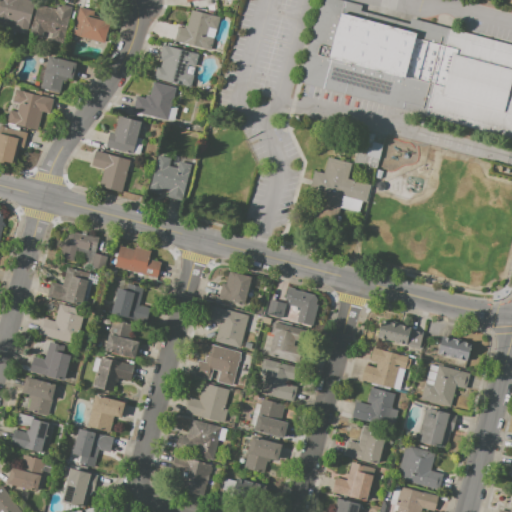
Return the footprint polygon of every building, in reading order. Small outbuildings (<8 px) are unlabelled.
[(0,0),(27,0),(35,2),(26,34),(14,30),(13,32),(4,30),(4,27),(0,26),(0,0)] [(422,117),(297,82),(320,0),(343,0),(361,5),(360,9),(409,23),(411,17),(448,28),(422,117)] [(38,4),(56,9),(57,3),(72,7),(62,44),(50,40),(52,33),(44,31),(42,38),(30,35),(38,4)] [(79,7),(95,12),(93,19),(110,23),(105,44),(72,35),(79,7)] [(192,10),(219,17),(211,52),(175,43),(179,27),(187,29),(192,10)] [(448,28),(511,45),(511,141),(422,117),(448,28)] [(161,44),(197,54),(188,88),(154,79),(157,67),(160,68),(162,60),(157,59),(161,44)] [(49,56),(77,64),(73,80),(65,78),(61,93),(41,88),(49,56)] [(153,82),(176,88),(168,119),(132,110),(135,95),(145,98),(146,95),(150,96),(153,82)] [(220,86),(215,104),(226,107),(231,89),(220,86)] [(15,89),(56,99),(52,115),(43,113),(39,130),(7,122),(10,111),(18,112),(20,103),(12,102),(15,89)] [(171,107),(177,109),(174,122),(168,120),(171,107)] [(120,117),(140,122),(136,137),(143,139),(139,154),(133,153),(132,154),(105,147),(109,133),(115,135),(120,117)] [(0,133),(5,134),(6,128),(27,133),(23,148),(17,146),(13,163),(0,159),(0,133)] [(375,167),(353,161),(362,129),(374,133),(372,140),(382,143),(375,167)] [(95,151),(131,160),(122,193),(100,188),(105,169),(91,165),(95,151)] [(157,155),(171,158),(169,167),(177,169),(178,162),(191,165),(183,200),(169,196),(171,190),(150,185),(157,155)] [(370,185),(366,202),(362,201),(358,213),(339,208),(335,221),(315,215),(321,193),(308,189),(313,170),(323,173),(328,157),(352,163),(347,179),(370,185)] [(100,238),(95,254),(92,267),(86,265),(88,258),(75,254),(73,262),(61,259),(69,230),(82,233),(82,231),(87,232),(86,235),(100,238)] [(114,267),(119,246),(133,250),(134,247),(150,251),(148,260),(161,263),(157,279),(114,267)] [(92,267),(95,254),(107,257),(103,270),(92,267)] [(67,266),(82,271),(80,278),(88,280),(81,305),(48,296),(51,283),(62,286),(67,266)] [(244,304),(218,297),(222,284),(225,285),(229,272),(251,278),(244,304)] [(111,313),(120,283),(142,289),(134,319),(111,313)] [(287,310),(290,300),(285,299),(288,288),(294,290),(319,297),(311,325),(296,321),(299,313),(287,310)] [(270,299),(285,303),(282,318),(266,314),(270,299)] [(255,314),(259,300),(266,302),(262,316),(255,314)] [(85,310),(76,344),(38,334),(42,318),(54,322),(59,304),(85,310)] [(215,343),(220,324),(205,320),(209,305),(248,315),(239,349),(215,343)] [(105,350),(113,319),(133,325),(129,339),(139,342),(135,358),(105,350)] [(376,337),(381,320),(410,328),(410,330),(424,334),(420,349),(376,337)] [(303,329),(299,341),(295,339),(293,345),(304,348),(300,363),(268,354),(273,335),(270,334),(274,321),(303,329)] [(441,336),(471,344),(467,361),(437,353),(441,336)] [(48,341),(73,348),(64,380),(29,371),(33,356),(44,359),(48,341)] [(232,386),(194,375),(198,360),(204,361),(205,355),(209,356),(211,345),(241,353),(232,386)] [(362,381),(366,364),(376,367),(377,363),(369,361),(373,347),(407,356),(403,370),(410,372),(405,388),(396,386),(395,390),(362,381)] [(92,369),(95,358),(100,359),(97,371),(92,369)] [(112,391),(95,387),(103,358),(133,366),(128,382),(118,379),(118,383),(114,382),(112,391)] [(263,358),(302,369),(299,381),(286,378),(285,383),(297,386),(293,403),(261,394),(266,373),(260,371),(263,358)] [(470,373),(465,389),(455,386),(449,407),(421,400),(430,364),(438,366),(438,364),(470,373)] [(56,384),(47,419),(27,414),(31,399),(28,398),(28,395),(22,393),(27,376),(56,384)] [(185,413),(189,398),(197,400),(202,383),(230,390),(225,407),(233,410),(231,418),(226,416),(224,423),(185,413)] [(391,428),(351,417),(355,401),(370,405),(370,404),(366,402),(370,387),(395,394),(391,408),(396,410),(391,428)] [(87,426),(95,396),(124,404),(121,417),(114,415),(109,432),(87,426)] [(285,404),(281,421),(288,423),(284,439),(253,431),(254,426),(249,425),(255,404),(260,405),(262,398),(285,404)] [(425,408),(456,416),(452,432),(450,431),(445,449),(418,441),(421,434),(418,433),(425,408)] [(30,418),(53,424),(49,438),(46,437),(41,453),(11,444),(15,429),(26,432),(30,418)] [(182,453),(191,419),(221,428),(217,441),(212,461),(182,453)] [(344,455),(348,440),(358,442),(363,425),(387,432),(378,464),(344,455)] [(93,466),(71,460),(79,428),(114,437),(110,453),(97,450),(93,466)] [(221,428),(227,429),(223,442),(217,441),(221,428)] [(252,436),(282,444),(277,461),(268,458),(264,473),(243,468),(252,436)] [(435,452),(430,470),(441,473),(437,490),(396,479),(405,444),(435,452)] [(45,461),(36,492),(7,484),(12,467),(18,469),(22,455),(45,461)] [(203,497),(177,490),(181,474),(170,471),(175,455),(212,465),(203,497)] [(365,501),(332,492),(336,478),(346,481),(351,462),(365,466),(363,473),(372,475),(365,501)] [(61,502),(71,467),(98,474),(93,492),(91,491),(91,495),(87,494),(84,508),(61,502)] [(223,478),(235,481),(231,494),(220,491),(223,478)] [(264,486),(234,478),(229,496),(260,504),(264,486)] [(0,511),(0,485),(1,485),(24,511),(0,511)] [(394,485),(436,496),(432,511),(422,509),(421,511),(390,511),(392,505),(389,504),(394,485)] [(359,504),(356,511),(329,511),(330,510),(336,511),(339,499),(359,504)]
